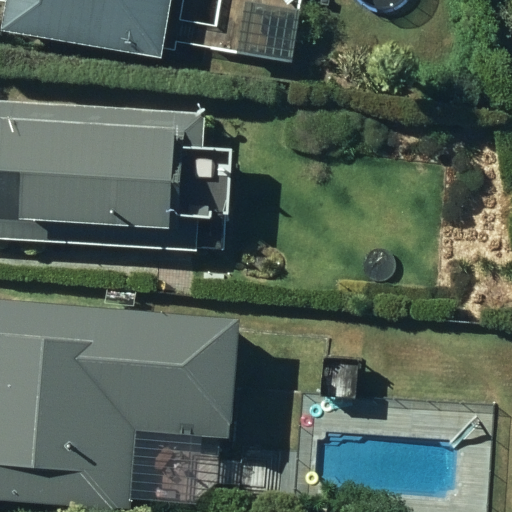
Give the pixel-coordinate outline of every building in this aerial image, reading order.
[(0,0),(0,19),(152,46),(160,0),(0,0)] [(297,14),(227,8),(224,60),(293,65),(297,14)] [(0,231),(192,243),(201,102),(0,89),(0,231)] [(152,283),(186,283),(187,254),(154,253),(152,283)] [(0,488),(122,498),(128,417),(222,424),(232,308),(0,287),(0,488)]
